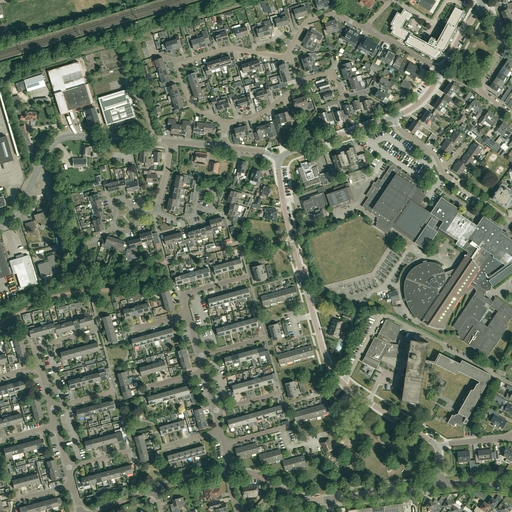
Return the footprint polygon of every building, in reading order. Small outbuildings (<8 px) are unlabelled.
[(318,10),(324,8),(321,0),(311,0),(313,3),(316,2),(318,10)] [(360,0),(361,0),(361,1),(359,3),(363,6),(365,4),(369,8),(375,3),(372,0),(360,0)] [(414,0),(419,3),(418,4),(430,11),(436,2),(433,0),(414,0)] [(302,17),(308,15),(306,9),(310,8),(308,2),(301,4),(302,8),(299,8),(302,17)] [(296,19),(302,17),(299,8),(299,5),(290,8),(292,14),(294,13),(296,19)] [(446,24),(447,24),(437,42),(435,41),(435,40),(439,32),(435,30),(428,44),(412,35),(412,34),(401,28),(406,19),(409,20),(412,15),(404,10),(401,16),(397,13),(391,24),(393,25),(392,29),(394,30),(391,34),(406,42),(406,43),(436,59),(438,55),(439,56),(441,52),(436,49),(437,47),(443,51),(456,28),(455,28),(463,12),(455,8),(446,24)] [(281,18),(283,27),(289,25),(287,19),(291,18),(288,9),(284,10),(285,12),(282,13),(281,15),(280,15),(281,18)] [(504,18),(510,15),(508,9),(501,12),(504,18)] [(283,27),(281,18),(277,19),(277,16),(271,17),(273,23),(276,22),(278,28),(283,27)] [(336,20),(330,22),(334,32),(339,30),(339,31),(342,33),(346,27),(341,24),(341,25),(337,24),(336,20)] [(264,24),(261,25),(262,28),(265,36),(270,34),(270,33),(273,32),(270,21),(264,22),(264,24)] [(334,32),(330,22),(325,23),(326,29),(324,30),(325,36),(328,35),(328,34),(334,32)] [(246,25),(243,26),(244,27),(241,28),(243,36),(249,34),(248,31),(250,30),(248,23),(245,24),(246,25)] [(237,38),(243,36),(241,28),(240,27),(240,25),(231,27),(234,35),(236,35),(237,38)] [(265,36),(262,28),(261,25),(258,26),(257,26),(252,27),(254,33),(257,32),(259,38),(265,36)] [(226,32),(229,31),(228,26),(225,27),(225,28),(219,30),(223,41),(229,39),(226,32)] [(343,40),(349,43),(355,32),(349,29),(346,35),(343,33),(340,39),(343,40)] [(217,43),(223,41),(219,30),(212,32),(212,33),(211,34),(213,41),(216,40),(217,43)] [(202,32),(203,35),(197,37),(197,39),(200,48),(206,46),(206,44),(210,43),(206,31),(202,32)] [(318,45),(314,42),(315,39),(320,41),(323,36),(317,32),(315,36),(308,32),(305,37),(317,44),(318,45)] [(354,46),(357,48),(360,42),(357,41),(360,35),(355,32),(349,43),(354,46)] [(174,40),(171,41),(173,49),(179,47),(178,44),(181,43),(179,36),(173,38),(174,40)] [(192,43),(194,50),(200,48),(197,39),(191,41),(190,36),(187,37),(189,44),(192,43)] [(316,46),(317,44),(305,37),(302,42),(309,46),(307,49),(311,52),(314,52),(316,48),(315,47),(315,46),(316,46)] [(361,43),(358,48),(360,50),(362,47),(367,50),(372,41),(366,38),(365,42),(362,40),(361,43)] [(173,49),(171,41),(171,39),(165,41),(165,39),(162,40),(163,45),(162,45),(163,50),(167,48),(168,51),(173,49)] [(367,50),(367,51),(372,54),(371,56),(374,57),(377,52),(374,50),(378,44),(372,41),(367,50)] [(382,56),(380,60),(388,65),(387,68),(390,69),(396,58),(394,57),(395,54),(388,51),(385,57),(382,56)] [(304,66),(313,63),(315,62),(314,59),(317,58),(315,53),(308,54),(309,58),(302,60),(304,66)] [(236,67),(234,60),(231,61),(230,56),(226,57),(226,56),(223,57),(226,66),(229,65),(230,69),(236,67)] [(394,64),(392,69),(398,72),(399,70),(404,73),(405,71),(403,71),(404,69),(401,67),(404,62),(405,60),(401,57),(398,56),(397,59),(395,62),(394,64)] [(218,60),(220,68),(221,71),(224,70),(223,67),(226,66),(223,57),(221,58),(222,59),(218,60)] [(154,61),(156,66),(165,64),(163,58),(154,61)] [(209,71),(215,69),(212,60),(210,61),(210,62),(206,64),(208,68),(205,69),(206,71),(207,75),(207,76),(210,75),(209,71)] [(214,60),(212,60),(215,69),(220,68),(218,60),(215,61),(214,60)] [(252,61),(255,70),(261,68),(262,72),(265,71),(263,64),(260,65),(259,60),(255,61),(255,60),(252,61)] [(250,61),(251,63),(247,64),(251,75),(253,74),(253,71),(255,70),(252,61),(250,61)] [(279,61),(273,63),(271,64),(273,70),(279,68),(280,72),(288,69),(286,63),(280,65),(279,61)] [(73,112),(73,110),(91,104),(91,103),(96,102),(90,83),(86,85),(79,62),(48,71),(61,115),(73,112)] [(343,75),(353,72),(352,69),(354,68),(354,65),(352,66),(351,62),(344,64),(345,68),(342,69),(343,75)] [(373,62),(370,68),(379,73),(382,67),(373,62)] [(399,70),(398,72),(399,73),(403,75),(403,74),(415,80),(420,71),(416,69),(417,66),(410,62),(409,65),(404,62),(401,67),(404,69),(403,71),(405,71),(404,73),(399,70)] [(509,72),(511,67),(511,65),(506,62),(503,67),(509,72)] [(314,66),(313,63),(304,66),(305,71),(313,69),(314,73),(321,71),(320,67),(317,68),(317,66),(314,66)] [(167,69),(165,64),(156,66),(158,72),(167,69)] [(247,64),(244,65),(243,64),(241,64),(243,70),(240,71),(242,78),(245,77),(244,74),(247,73),(248,76),(251,75),(247,64)] [(506,77),(509,72),(503,67),(500,72),(506,77)] [(169,75),(167,69),(158,72),(160,78),(169,75)] [(187,75),(189,81),(197,78),(195,73),(198,72),(197,69),(191,71),(192,74),(187,75)] [(288,69),(280,72),(281,75),(277,76),(278,79),(278,78),(290,75),(288,69)] [(343,75),(345,81),(349,79),(353,78),(357,77),(355,71),(353,72),(343,75)] [(508,78),(506,77),(500,72),(496,77),(505,83),(508,78)] [(28,92),(46,86),(43,75),(24,80),(28,92)] [(164,83),(171,81),(169,75),(160,78),(162,81),(159,82),(161,87),(165,85),(164,83)] [(290,75),(278,78),(280,84),(278,85),(279,89),(287,86),(286,82),(291,81),(290,75)] [(358,82),(357,77),(353,78),(349,79),(351,85),(358,82)] [(389,82),(381,78),(380,77),(378,80),(379,82),(378,83),(383,86),(382,89),(385,91),(388,92),(389,90),(390,90),(393,85),(396,86),(397,84),(394,82),(391,80),(389,82)] [(496,77),(493,82),(501,88),(505,83),(496,77)] [(191,87),(199,84),(197,78),(189,81),(191,87)] [(328,89),(330,88),(328,82),(325,84),(324,80),(316,82),(317,86),(319,85),(321,91),(328,89)] [(401,86),(409,90),(412,85),(404,80),(401,86)] [(360,81),(358,82),(351,85),(352,90),(356,89),(357,92),(364,89),(363,87),(362,87),(360,81)] [(448,84),(445,87),(453,92),(456,88),(458,89),(460,86),(454,82),(452,85),(450,83),(449,84),(448,84)] [(490,87),(497,92),(499,89),(502,91),(503,89),(501,88),(493,82),(490,87)] [(170,93),(178,90),(176,84),(170,86),(169,84),(165,85),(166,88),(165,88),(167,94),(170,93)] [(193,92),(201,89),(199,84),(191,87),(193,92)] [(265,87),(260,88),(263,100),(269,98),(268,95),(271,94),(268,85),(265,86),(265,87)] [(444,97),(450,101),(452,98),(450,96),(453,92),(445,87),(443,90),(444,91),(443,93),(446,95),(444,97)] [(258,101),(263,100),(260,88),(254,90),(255,91),(257,97),(258,101)] [(201,89),(193,92),(195,98),(203,95),(201,89)] [(324,101),(334,98),(332,92),(329,93),(328,89),(321,91),(320,91),(321,95),(323,100),(324,101)] [(135,117),(129,97),(126,90),(99,98),(107,126),(115,123),(117,127),(128,124),(138,125),(135,117)] [(168,97),(169,99),(180,96),(178,90),(170,93),(171,96),(168,97)] [(388,92),(385,91),(383,94),(378,91),(377,92),(376,91),(374,95),(375,95),(375,96),(383,101),(385,98),(388,99),(391,94),(388,92)] [(247,94),(241,96),(245,107),(250,106),(249,102),(252,102),(251,99),(250,92),(246,93),(247,94)] [(182,101),(180,96),(169,99),(170,102),(173,101),(174,104),(182,101)] [(221,97),(222,100),(224,109),(230,107),(226,96),(221,97)] [(237,96),(233,97),(235,104),(237,103),(239,109),(245,107),(241,96),(238,98),(237,96)] [(306,97),(299,98),(302,108),(308,106),(309,110),(313,109),(311,102),(307,103),(306,97)] [(438,99),(435,102),(443,107),(445,103),(448,104),(450,101),(444,97),(442,99),(440,98),(439,99),(438,99)] [(223,109),(224,109),(222,100),(220,101),(220,98),(216,99),(216,98),(211,99),(213,106),(217,105),(219,110),(219,111),(220,112),(223,111),(223,110),(223,109)] [(299,113),(300,113),(299,109),(302,108),(299,98),(293,100),(295,106),(291,107),(293,115),(294,114),(295,118),(300,117),(299,113)] [(350,105),(352,113),(356,112),(356,111),(361,109),(360,103),(358,100),(352,102),(353,104),(350,105)] [(360,103),(361,109),(363,113),(366,112),(366,111),(372,109),(369,100),(363,102),(360,103)] [(474,109),(479,104),(474,100),(470,105),(470,104),(467,107),(467,108),(466,109),(469,111),(472,107),(474,109)] [(182,101),(174,104),(176,110),(184,107),(182,101)] [(440,111),(443,107),(435,102),(433,105),(434,106),(433,108),(436,109),(434,112),(440,116),(442,113),(440,111)] [(341,111),(344,119),(347,118),(347,116),(353,114),(352,113),(350,105),(349,104),(343,106),(345,110),(341,111)] [(484,108),(479,104),(474,109),(473,112),(475,114),(474,116),(477,118),(481,113),(480,112),(484,108)] [(86,111),(89,124),(99,121),(95,109),(86,111)] [(334,121),(335,125),(339,123),(338,122),(344,120),(344,119),(341,111),(341,110),(335,112),(336,116),(332,117),(334,121)] [(332,117),(331,113),(327,114),(327,112),(324,113),(323,111),(320,112),(321,115),(317,116),(319,121),(323,120),(324,123),(330,121),(330,122),(334,121),(332,117)] [(440,116),(434,112),(432,114),(427,111),(426,112),(425,112),(423,115),(430,120),(432,121),(435,117),(438,119),(440,116)] [(487,123),(493,115),(488,111),(486,114),(485,114),(479,122),(482,124),(484,121),(487,123)] [(21,116),(20,120),(30,121),(30,120),(36,121),(36,113),(25,112),(24,116),(21,116)] [(288,112),(282,114),(284,123),(288,122),(288,125),(295,124),(293,117),(293,114),(289,115),(288,112)] [(277,121),(273,122),(273,123),(275,127),(275,129),(280,128),(282,127),(281,124),(284,123),(282,114),(280,113),(277,114),(276,115),(275,115),(276,119),(277,121)] [(464,123),(467,119),(465,117),(461,114),(457,120),(458,120),(457,122),(460,124),(461,122),(462,122),(464,123)] [(422,122),(421,124),(427,129),(429,125),(427,124),(430,120),(423,115),(420,118),(421,119),(420,121),(422,122)] [(498,119),(493,115),(487,123),(493,128),(496,124),(495,123),(498,119)] [(178,133),(179,125),(176,125),(176,120),(169,119),(168,127),(172,128),(171,133),(178,133)] [(410,125),(418,129),(421,124),(415,120),(414,122),(413,121),(410,125)] [(183,126),(179,125),(178,133),(185,134),(186,130),(190,130),(191,122),(183,121),(183,126)] [(194,124),(193,132),(196,132),(197,131),(204,132),(205,123),(197,123),(197,125),(194,124)] [(205,123),(204,132),(212,133),(211,134),(215,134),(215,126),(213,126),(213,124),(205,123)] [(270,124),(263,125),(265,134),(269,133),(270,137),(277,135),(275,129),(275,127),(273,123),(270,124)] [(504,132),(508,126),(503,123),(500,127),(499,126),(495,131),(501,135),(503,132),(504,132)] [(464,132),(467,134),(473,127),(470,124),(464,132)] [(25,125),(18,127),(20,131),(21,131),(23,137),(28,135),(25,125)] [(258,132),(255,133),(257,141),(263,139),(262,135),(265,134),(263,125),(257,127),(258,132)] [(417,131),(418,129),(410,125),(408,128),(409,129),(408,130),(414,134),(415,134),(417,136),(419,133),(417,131)] [(241,127),(243,136),(247,135),(247,138),(250,137),(251,140),(254,139),(252,132),(249,133),(247,126),(241,127)] [(243,136),(241,127),(234,129),(236,137),(233,137),(235,144),(239,145),(238,141),(240,140),(240,137),(243,136)] [(477,135),(472,131),(475,128),(473,127),(467,134),(474,139),(477,135)] [(453,135),(462,141),(463,139),(465,136),(454,128),(453,130),(455,132),(453,135)] [(460,143),(462,141),(453,135),(450,138),(448,137),(447,138),(456,144),(458,146),(460,143)] [(0,137),(0,164),(13,160),(6,136),(0,137)] [(476,138),(483,144),(487,138),(485,136),(482,139),(478,136),(476,138)] [(447,138),(445,137),(444,138),(446,140),(444,143),(453,150),(454,148),(454,147),(456,144),(447,138)] [(472,144),(471,146),(480,153),(482,150),(485,152),(487,150),(483,148),(475,142),(473,145),(472,144)] [(451,152),(453,150),(444,143),(442,147),(439,145),(438,147),(449,154),(451,151),(451,152)] [(86,156),(90,156),(91,147),(82,146),(81,155),(84,156),(84,158),(73,159),(74,167),(79,167),(79,166),(87,165),(87,158),(86,158),(86,156)] [(470,149),(468,152),(478,159),(480,158),(478,156),(480,153),(471,146),(469,148),(470,149)] [(355,150),(354,147),(345,150),(345,151),(336,154),(336,155),(332,156),(337,171),(342,170),(341,169),(350,166),(350,165),(359,162),(355,150)] [(140,162),(146,163),(145,167),(151,167),(151,165),(151,159),(148,159),(148,152),(141,151),(140,162)] [(154,152),(154,158),(151,158),(151,159),(151,165),(154,166),(154,162),(161,163),(162,152),(154,152)] [(207,154),(196,152),(194,163),(206,165),(207,154)] [(465,154),(464,156),(473,163),(475,159),(477,161),(478,159),(468,152),(466,155),(465,154)] [(472,169),(473,167),(471,166),(473,163),(464,156),(460,161),(470,167),(472,169)] [(316,165),(314,160),(301,165),(302,167),(297,168),(298,170),(296,171),(297,174),(299,174),(302,183),(304,182),(306,188),(322,183),(323,186),(333,183),(329,172),(324,174),(320,176),(320,175),(317,166),(315,167),(315,165),(316,165)] [(455,165),(464,171),(466,168),(468,169),(470,167),(460,161),(459,160),(457,163),(456,163),(455,165)] [(239,161),(237,172),(238,172),(237,175),(241,176),(241,173),(245,173),(247,163),(239,161)] [(217,173),(218,163),(211,162),(210,172),(217,173)] [(406,175),(396,168),(397,166),(393,164),(392,166),(391,165),(390,167),(381,180),(378,178),(373,186),(373,185),(366,196),(369,197),(362,207),(367,210),(367,211),(378,218),(377,220),(376,223),(377,223),(375,226),(387,234),(392,228),(411,241),(430,213),(424,209),(425,207),(420,203),(426,196),(421,192),(424,187),(421,185),(409,177),(410,175),(407,173),(406,175)] [(464,171),(455,165),(453,167),(454,167),(452,170),(462,178),(464,176),(462,174),(464,171)] [(257,182),(256,186),(259,187),(262,181),(258,179),(261,172),(254,169),(250,179),(257,182)] [(130,176),(132,182),(134,192),(136,191),(136,190),(139,189),(138,181),(134,182),(132,172),(129,172),(130,176)] [(144,172),(144,175),(147,175),(147,182),(148,182),(148,184),(149,185),(152,185),(153,185),(153,182),(157,183),(157,175),(151,175),(151,172),(144,172)] [(177,175),(176,181),(184,183),(186,183),(187,178),(188,176),(184,175),(183,176),(177,175)] [(115,190),(113,183),(110,183),(109,181),(107,182),(106,180),(103,181),(104,188),(108,187),(109,193),(112,192),(111,191),(115,190)] [(501,183),(499,187),(498,189),(496,188),(493,193),(495,194),(492,198),(493,199),(496,201),(496,200),(502,204),(502,205),(505,207),(505,206),(506,207),(509,202),(511,203),(511,200),(511,198),(511,197),(511,189),(506,186),(501,183)] [(335,192),(326,195),(332,210),(342,207),(343,209),(347,207),(347,205),(355,202),(350,187),(347,188),(346,184),(334,188),(335,192)] [(264,198),(266,195),(268,196),(272,189),(264,186),(259,195),(264,198)] [(173,187),(172,190),(173,191),(174,191),(173,193),(182,195),(184,195),(184,194),(185,194),(185,189),(183,189),(175,187),(173,187)] [(243,194),(239,193),(231,190),(229,196),(237,199),(238,195),(242,196),(243,194)] [(91,202),(99,200),(98,196),(99,196),(99,194),(95,195),(94,191),(85,194),(86,198),(89,197),(91,202)] [(310,214),(312,221),(324,217),(322,210),(329,208),(323,192),(302,199),(303,203),(302,204),(306,215),(310,214)] [(171,196),(171,198),(172,199),(178,200),(177,200),(180,201),(183,201),(184,199),(181,198),(182,195),(173,193),(173,195),(173,194),(171,196)] [(237,199),(229,196),(227,202),(231,203),(235,204),(239,205),(239,203),(236,202),(237,199)] [(436,328),(444,329),(444,321),(461,296),(474,287),(476,291),(452,327),(458,331),(457,333),(459,334),(458,336),(464,340),(463,341),(487,358),(507,328),(508,326),(506,325),(511,316),(511,308),(495,297),(493,301),(492,301),(491,299),(489,298),(487,298),(485,297),(484,296),(484,294),(485,292),(487,291),(489,291),(490,289),(491,288),(491,286),(492,285),(493,286),(511,272),(511,239),(507,236),(508,235),(508,234),(508,233),(507,232),(507,231),(506,231),(505,232),(502,230),(502,229),(483,216),(477,225),(458,213),(460,210),(441,197),(430,213),(411,241),(425,250),(438,232),(468,252),(466,255),(465,255),(464,256),(465,257),(458,268),(445,273),(443,270),(442,268),(439,265),(436,264),(433,263),(428,262),(425,263),(421,264),(417,265),(414,268),(411,271),(408,273),(406,277),(405,281),(404,285),(404,289),(404,292),(405,297),(407,303),(408,305),(411,311),(414,315),(419,320),(421,317),(423,319),(422,322),(428,326),(432,327),(436,328)] [(91,202),(93,208),(102,205),(102,203),(100,203),(99,200),(91,202)] [(231,203),(229,209),(237,211),(239,205),(235,204),(231,203)] [(168,204),(167,210),(173,212),(173,214),(178,215),(179,210),(176,209),(176,206),(168,204)] [(93,208),(95,214),(103,211),(102,208),(103,207),(102,205),(93,208)] [(36,228),(35,226),(36,226),(37,224),(41,226),(42,226),(43,226),(45,221),(45,219),(43,213),(44,212),(43,208),(36,210),(38,214),(33,215),(34,218),(33,218),(34,221),(25,224),(27,231),(36,228)] [(277,221),(277,216),(276,216),(277,210),(265,208),(264,212),(267,212),(266,219),(272,220),(272,221),(277,221)] [(236,222),(238,216),(239,216),(240,215),(241,213),(241,212),(237,211),(229,209),(228,215),(230,216),(229,220),(236,222)] [(93,220),(93,221),(97,219),(97,220),(102,218),(106,217),(105,215),(104,215),(103,211),(95,214),(96,217),(92,218),(93,220)] [(222,217),(215,219),(218,227),(221,226),(222,228),(228,227),(226,219),(222,220),(222,217)] [(101,218),(102,218),(97,220),(97,219),(93,221),(94,224),(91,225),(92,227),(95,226),(104,224),(103,222),(102,222),(101,218)] [(218,227),(215,219),(209,221),(211,225),(212,229),(213,234),(216,233),(215,231),(218,230),(217,227),(218,227)] [(105,226),(104,224),(95,226),(96,232),(104,230),(103,226),(105,226)] [(208,238),(207,235),(205,227),(199,228),(202,239),(208,238)] [(202,239),(199,228),(194,230),(196,238),(197,241),(202,239)] [(196,238),(194,230),(188,232),(189,238),(187,239),(188,243),(189,248),(194,247),(192,239),(196,238)] [(147,231),(145,232),(148,244),(151,243),(150,241),(154,240),(151,232),(148,233),(147,231)] [(143,234),(139,235),(140,239),(140,238),(142,243),(145,242),(146,244),(148,244),(145,232),(143,233),(143,234)] [(182,232),(176,234),(178,242),(181,241),(182,245),(188,243),(187,239),(184,240),(182,232)] [(172,244),(178,242),(176,234),(170,236),(172,244)] [(103,241),(101,247),(104,248),(105,244),(111,246),(114,238),(110,237),(110,236),(108,235),(108,236),(106,242),(103,241)] [(170,236),(164,237),(166,245),(169,244),(171,250),(174,250),(172,244),(170,236)] [(114,238),(111,246),(114,247),(113,250),(116,250),(116,249),(117,248),(119,240),(120,239),(117,238),(117,239),(114,238)] [(136,238),(135,239),(137,248),(143,246),(142,243),(140,238),(140,239),(136,240),(136,238)] [(117,248),(116,249),(122,251),(123,250),(124,245),(125,242),(121,241),(122,239),(120,239),(119,240),(117,248)] [(127,252),(127,256),(132,254),(132,251),(135,250),(135,252),(138,252),(137,248),(135,239),(131,239),(132,241),(129,242),(130,246),(130,248),(127,249),(127,252)] [(0,277),(10,275),(0,241),(0,277)] [(20,288),(36,283),(28,255),(24,256),(23,254),(15,256),(18,265),(14,266),(20,288)] [(37,264),(42,279),(53,275),(50,268),(57,266),(54,254),(47,256),(48,261),(37,264)] [(242,267),(240,260),(243,259),(242,255),(239,256),(240,259),(235,260),(234,256),(232,257),(233,261),(236,269),(242,267)] [(229,262),(228,258),(225,258),(226,263),(227,263),(229,271),(236,269),(233,261),(229,262)] [(220,265),(222,273),(229,271),(227,263),(226,263),(222,264),(221,260),(219,260),(220,265)] [(220,265),(216,266),(214,261),(212,262),(213,267),(214,267),(216,274),(222,273),(220,265)] [(200,266),(201,270),(202,270),(204,278),(211,276),(208,268),(207,268),(207,266),(203,267),(202,265),(200,266)] [(253,267),(257,282),(266,280),(262,265),(253,267)] [(193,267),(195,272),(197,280),(204,278),(202,270),(201,270),(197,271),(196,267),(193,267)] [(195,272),(190,273),(189,269),(187,269),(188,274),(188,273),(190,281),(197,280),(195,272)] [(188,274),(184,275),(183,270),(180,271),(181,275),(182,275),(184,283),(190,281),(188,273),(188,274)] [(176,281),(177,285),(184,283),(182,275),(181,275),(177,277),(176,272),(171,274),(173,281),(176,281)] [(288,289),(291,298),(298,296),(295,287),(288,289)] [(250,296),(248,288),(241,290),(244,298),(248,297),(250,301),(252,300),(251,296),(250,296)] [(282,291),(284,300),(291,298),(288,289),(282,291)] [(244,298),(241,290),(235,292),(237,300),(238,300),(242,298),(243,303),(245,302),(244,298)] [(163,299),(171,297),(170,291),(167,291),(162,293),(163,299)] [(275,293),(277,302),(284,300),(282,291),(275,293)] [(393,304),(392,302),(400,300),(398,295),(397,291),(389,293),(390,297),(391,298),(391,300),(392,301),(392,302),(393,304),(394,306),(394,305),(393,304)] [(237,300),(235,292),(228,294),(230,302),(231,301),(235,300),(236,305),(239,304),(238,300),(237,300)] [(268,295),(270,304),(277,302),(275,293),(268,295)] [(224,303),(228,302),(230,307),(232,306),(231,301),(230,302),(228,294),(221,296),(224,303)] [(270,304),(268,295),(261,297),(264,306),(270,304)] [(224,303),(221,296),(215,297),(217,305),(218,305),(222,304),(223,308),(226,308),(224,303)] [(165,306),(173,303),(171,297),(163,299),(165,306)] [(218,305),(217,305),(215,297),(208,299),(210,307),(215,306),(216,310),(219,310),(218,305)] [(146,304),(142,305),(144,313),(150,311),(148,303),(149,303),(149,300),(145,301),(146,304)] [(173,303),(165,306),(167,312),(175,310),(173,303)] [(136,306),(138,314),(144,313),(142,305),(136,306)] [(138,314),(136,306),(130,308),(132,316),(138,314)] [(132,316),(130,308),(123,310),(126,318),(132,316)] [(259,326),(256,318),(251,319),(250,315),(248,315),(249,320),(251,328),(259,326)] [(91,316),(84,317),(86,326),(93,324),(91,316)] [(103,318),(104,324),(112,322),(111,316),(103,318)] [(249,320),(245,321),(244,316),(241,317),(243,322),(243,321),(245,329),(251,328),(249,320)] [(80,327),(86,326),(84,317),(78,319),(80,327)] [(238,331),(245,329),(243,321),(243,322),(238,323),(237,318),(235,319),(236,323),(238,331)] [(74,329),(80,327),(78,319),(72,321),(74,329)] [(328,334),(339,338),(344,322),(333,319),(328,334)] [(62,332),(68,331),(66,322),(65,320),(59,322),(62,332)] [(229,325),(225,326),(223,320),(221,321),(223,327),(225,335),(232,333),(230,325),(229,325)] [(229,325),(230,325),(232,333),(238,331),(236,323),(232,325),(230,320),(228,321),(229,325)] [(362,362),(376,369),(381,360),(403,371),(405,367),(405,368),(406,368),(406,369),(407,369),(404,394),(403,394),(402,401),(420,403),(420,401),(419,400),(424,362),(425,362),(425,360),(428,342),(420,341),(420,340),(421,340),(422,336),(414,335),(413,339),(416,340),(416,341),(411,340),(410,345),(407,345),(407,343),(400,342),(400,345),(389,344),(391,340),(394,341),(401,327),(386,320),(377,338),(375,337),(362,362)] [(72,321),(66,322),(68,331),(74,329),(72,321)] [(43,335),(49,333),(47,325),(46,322),(40,323),(41,327),(43,335)] [(55,331),(55,332),(56,334),(62,332),(59,322),(54,323),(54,326),(55,331)] [(114,328),(112,322),(104,324),(106,330),(114,328)] [(49,333),(55,332),(55,331),(54,326),(54,323),(47,325),(49,333)] [(223,327),(218,328),(217,324),(215,324),(219,337),(225,335),(223,327)] [(278,324),(269,326),(273,341),(282,338),(278,324)] [(31,338),(37,337),(35,328),(34,325),(28,327),(31,338)] [(37,337),(43,335),(41,327),(35,328),(37,337)] [(116,334),(114,328),(106,330),(108,337),(116,334)] [(174,336),(172,328),(165,330),(167,338),(168,338),(172,337),(173,341),(175,340),(174,336)] [(165,330),(158,332),(161,340),(165,339),(166,343),(169,342),(168,338),(167,338),(165,330)] [(161,340),(158,332),(152,334),(154,342),(159,340),(160,345),(162,344),(161,340)] [(117,341),(116,334),(108,337),(109,343),(117,341)] [(152,334),(145,336),(147,344),(148,343),(152,342),(153,347),(156,346),(154,342),(152,334)] [(138,337),(141,345),(145,344),(147,348),(149,348),(148,343),(147,344),(145,336),(138,337)] [(141,345),(138,337),(132,339),(134,347),(139,346),(140,350),(143,350),(141,345)] [(15,346),(23,344),(22,338),(13,340),(15,346)] [(94,352),(100,351),(98,342),(92,344),(94,352)] [(15,346),(17,352),(25,350),(23,344),(15,346)] [(94,352),(92,344),(85,346),(88,354),(94,352)] [(88,354),(85,346),(79,347),(82,356),(88,354)] [(312,346),(305,347),(307,357),(314,355),(312,346)] [(82,356),(79,347),(73,349),(75,357),(82,356)] [(264,347),(258,349),(260,356),(265,355),(266,359),(268,359),(267,357),(267,355),(266,351),(264,347)] [(305,347),(298,349),(300,359),(307,357),(305,347)] [(75,357),(73,349),(67,351),(69,359),(75,357)] [(179,357),(188,355),(186,349),(178,351),(179,357)] [(258,349),(251,350),(253,358),(254,358),(258,357),(260,364),(260,363),(262,363),(260,356),(258,349)] [(298,349),(291,351),(294,361),(300,359),(298,349)] [(18,359),(27,357),(25,350),(17,352),(14,353),(15,356),(17,355),(18,359)] [(251,350),(244,352),(246,359),(247,360),(251,359),(253,363),(255,363),(254,358),(253,358),(251,350)] [(69,359),(67,351),(61,352),(63,361),(69,359)] [(291,351),(284,353),(287,363),(294,361),(291,351)] [(244,352),(238,354),(240,362),(245,361),(246,365),(248,364),(247,360),(246,359),(244,352)] [(280,365),(287,363),(284,353),(277,355),(280,365)] [(435,362),(425,360),(425,362),(436,364),(456,375),(459,371),(479,382),(479,383),(477,384),(473,390),(472,390),(471,390),(458,413),(459,413),(459,414),(455,415),(454,416),(452,415),(448,423),(454,427),(455,423),(461,426),(463,422),(467,424),(469,420),(466,418),(484,386),(485,387),(490,377),(490,376),(484,372),(483,373),(463,362),(461,366),(441,355),(441,354),(440,353),(435,362)] [(238,354),(231,356),(233,364),(234,364),(238,363),(239,367),(242,366),(240,362),(238,354)] [(189,361),(188,355),(179,357),(181,363),(189,361)] [(231,356),(224,358),(227,366),(232,364),(233,369),(235,368),(234,364),(233,364),(231,356)] [(158,363),(161,370),(167,369),(165,361),(158,363)] [(191,367),(189,361),(181,363),(183,370),(191,367)] [(158,363),(152,364),(154,372),(161,370),(158,363)] [(152,364),(146,366),(148,374),(154,372),(152,364)] [(148,374),(146,366),(140,368),(142,376),(148,374)] [(103,372),(99,372),(101,381),(108,379),(106,374),(110,373),(109,368),(102,370),(103,372)] [(266,371),(264,372),(265,376),(268,384),(275,382),(272,374),(267,376),(266,371)] [(99,372),(93,374),(95,382),(101,381),(99,372)] [(126,372),(118,374),(119,380),(127,378),(126,372)] [(259,373),(257,374),(258,378),(259,378),(261,386),(268,384),(265,376),(261,377),(259,373)] [(93,374),(87,376),(89,384),(95,382),(93,374)] [(253,375),(251,376),(252,380),(254,388),(261,386),(259,378),(258,378),(254,379),(253,375)] [(87,376),(81,377),(83,386),(89,384),(87,376)] [(81,377),(75,379),(77,387),(83,386),(81,377)] [(246,377),(244,377),(244,378),(245,382),(246,382),(248,390),(254,388),(252,380),(247,381),(246,377)] [(129,384),(127,378),(119,380),(121,386),(129,384)] [(68,381),(66,381),(67,386),(68,389),(70,388),(71,389),(77,387),(75,379),(68,381)] [(240,379),(237,379),(238,384),(239,383),(241,391),(248,390),(246,382),(245,382),(241,383),(240,379)] [(23,392),(23,389),(26,388),(24,380),(18,382),(20,390),(21,392),(21,393),(23,392)] [(233,381),(231,381),(232,385),(234,393),(241,391),(239,383),(238,384),(234,385),(233,381)] [(298,396),(294,381),(285,384),(290,399),(298,396)] [(20,390),(18,382),(12,383),(14,392),(15,394),(16,394),(17,393),(17,391),(20,390)] [(14,392),(12,383),(6,385),(8,393),(14,392)] [(123,393),(131,390),(129,384),(121,386),(123,393)] [(190,394),(188,386),(181,388),(185,400),(191,398),(190,394)] [(181,388),(175,390),(177,397),(181,396),(183,400),(185,400),(181,388)] [(133,397),(131,390),(123,393),(124,399),(133,397)] [(177,397),(175,390),(168,391),(170,399),(175,398),(176,402),(178,402),(177,397)] [(168,391),(161,393),(163,401),(164,401),(168,400),(169,404),(172,404),(170,399),(168,391)] [(161,393),(155,395),(157,403),(162,402),(163,406),(165,405),(164,401),(163,401),(161,393)] [(157,403),(155,395),(148,397),(150,404),(150,405),(155,403),(156,408),(158,407),(157,403)] [(511,406),(508,405),(510,402),(500,397),(497,403),(500,404),(502,402),(503,403),(500,410),(504,412),(504,410),(511,414),(511,406)] [(32,407),(40,405),(38,399),(30,401),(32,407)] [(107,402),(109,410),(116,408),(113,400),(107,402)] [(109,410),(107,402),(101,403),(103,412),(109,410)] [(103,412),(101,403),(95,405),(97,413),(103,412)] [(321,405),(323,414),(330,413),(328,403),(321,405)] [(33,413),(41,411),(40,405),(32,407),(33,413)] [(97,413),(95,405),(89,407),(91,415),(97,413)] [(283,413),(281,405),(274,407),(276,415),(277,415),(281,414),(282,418),(285,418),(283,413)] [(323,414),(321,405),(314,407),(317,417),(324,415),(323,414)] [(193,414),(195,413),(196,417),(204,414),(202,408),(201,408),(201,406),(192,409),(193,414)] [(91,415),(89,407),(83,408),(85,417),(91,415)] [(277,415),(276,415),(274,407),(267,409),(270,417),(274,416),(276,420),(278,419),(277,415)] [(314,407),(307,409),(310,418),(310,419),(317,417),(314,407)] [(83,408),(76,410),(79,418),(85,417),(83,408)] [(263,419),(268,418),(269,422),(271,421),(270,417),(267,409),(261,411),(263,419)] [(300,411),(303,420),(310,418),(307,409),(300,411)] [(491,422),(494,424),(493,426),(498,429),(500,425),(503,427),(502,429),(502,430),(507,421),(499,416),(500,414),(491,409),(489,414),(493,416),(491,422)] [(33,413),(35,420),(43,417),(41,411),(33,413)] [(265,425),(263,419),(261,411),(254,413),(257,421),(261,419),(263,425),(265,425)] [(300,411),(293,413),(296,422),(303,420),(300,411)] [(257,421),(254,413),(248,415),(250,423),(255,421),(256,426),(258,425),(257,421)] [(14,415),(16,424),(23,422),(20,414),(14,415)] [(204,414),(196,417),(193,417),(195,424),(198,423),(206,420),(204,414)] [(10,425),(8,417),(7,415),(1,416),(2,419),(4,427),(10,425)] [(16,424),(14,415),(8,417),(10,425),(16,424)] [(243,425),(244,424),(248,423),(249,427),(252,427),(250,423),(248,415),(241,417),(243,425)] [(241,417),(234,418),(236,426),(237,426),(237,428),(242,427),(243,432),(246,432),(245,429),(244,424),(243,425),(241,417)] [(234,418),(228,420),(230,428),(235,427),(236,431),(238,431),(237,428),(237,426),(236,426),(234,418)] [(178,422),(180,430),(186,428),(184,420),(178,422)] [(206,420),(198,423),(199,429),(208,427),(206,420)] [(174,431),(180,430),(178,422),(172,423),(174,431)] [(174,431),(172,423),(166,425),(168,433),(174,431)] [(162,435),(168,433),(166,425),(160,427),(162,435)] [(115,431),(116,433),(118,442),(124,440),(123,437),(127,436),(125,426),(121,428),(121,429),(115,431)] [(97,436),(97,438),(100,447),(106,445),(103,436),(102,432),(100,433),(100,435),(97,436)] [(109,435),(112,443),(118,442),(116,433),(109,435)] [(103,436),(106,445),(112,443),(109,435),(103,436)] [(135,437),(136,443),(145,441),(143,435),(135,437)] [(91,440),(93,448),(100,447),(97,438),(91,440)] [(334,449),(329,438),(320,442),(325,453),(334,449)] [(43,449),(42,447),(40,439),(34,441),(36,449),(37,451),(43,449)] [(93,448),(91,440),(85,441),(87,450),(93,448)] [(36,449),(34,441),(28,442),(30,451),(31,453),(34,452),(33,450),(36,449)] [(138,449),(146,447),(145,441),(136,443),(138,449)] [(22,444),(24,452),(30,451),(28,442),(22,444)] [(256,443),(249,445),(252,454),(259,452),(256,443)] [(24,452),(22,444),(16,445),(18,454),(24,452)] [(10,447),(12,455),(13,458),(19,456),(18,454),(16,445),(10,447)] [(249,445),(242,447),(245,456),(252,454),(249,445)] [(198,447),(200,455),(206,453),(204,446),(198,447)] [(336,449),(339,456),(345,453),(342,446),(336,449)] [(12,455),(10,447),(3,449),(5,457),(12,455)] [(146,447),(138,449),(140,456),(148,454),(151,453),(151,450),(147,451),(146,447)] [(200,455),(198,447),(192,449),(194,457),(200,455)] [(238,458),(245,456),(242,447),(235,449),(238,458)] [(505,452),(503,456),(507,458),(507,459),(511,461),(511,458),(511,452),(511,451),(506,448),(504,451),(505,452)] [(194,457),(192,449),(186,451),(188,458),(194,457)] [(280,449),(273,451),(276,461),(282,459),(280,449)] [(480,463),(479,460),(492,459),(492,458),(491,452),(491,450),(478,451),(479,454),(475,454),(476,463),(480,463)] [(188,458),(186,451),(180,452),(182,460),(188,458)] [(273,451),(266,453),(269,463),(276,461),(273,451)] [(470,461),(469,451),(458,452),(459,462),(469,461),(470,461)] [(174,454),(176,462),(182,460),(180,452),(174,454)] [(262,464),(269,463),(266,453),(259,455),(262,464)] [(150,460),(148,454),(140,456),(142,462),(150,460)] [(176,462),(174,454),(168,456),(170,463),(176,462)] [(297,458),(299,467),(306,465),(304,456),(297,458)] [(297,458),(290,459),(292,469),(299,467),(297,458)] [(286,471),(292,469),(290,459),(283,461),(286,471)] [(46,462),(48,468),(56,466),(54,460),(46,462)] [(124,467),(127,475),(133,473),(131,465),(124,467)] [(50,474),(58,472),(56,466),(48,468),(50,474)] [(118,468),(121,476),(127,475),(124,467),(118,468)] [(112,470),(114,478),(121,476),(118,468),(112,470)] [(112,485),(111,479),(114,478),(112,470),(106,472),(108,480),(110,485),(112,485)] [(59,478),(58,472),(50,474),(51,481),(59,478)] [(106,472),(100,473),(102,481),(108,480),(106,472)] [(94,475),(96,483),(102,481),(100,473),(94,475)] [(30,476),(33,484),(39,482),(37,474),(30,476)] [(88,476),(90,485),(96,483),(94,475),(88,476)] [(33,484),(30,476),(24,477),(26,485),(33,484)] [(90,485),(88,476),(82,478),(84,486),(90,485)] [(26,485),(24,477),(18,479),(20,487),(26,485)] [(20,487),(18,479),(12,481),(14,489),(20,487)] [(258,491),(257,484),(242,487),(244,498),(257,495),(258,498),(263,497),(262,490),(258,491)] [(216,496),(221,494),(223,494),(221,487),(214,489),(214,487),(204,489),(207,498),(208,498),(209,501),(217,499),(216,496)] [(50,499),(52,508),(58,506),(58,504),(62,503),(60,497),(56,498),(50,499)] [(181,511),(179,507),(184,505),(184,504),(183,497),(172,500),(173,503),(170,504),(171,511),(183,511),(181,511)] [(487,504),(491,506),(494,508),(496,505),(499,506),(504,499),(500,497),(499,498),(497,497),(495,499),(492,497),(487,504)] [(443,500),(438,507),(441,509),(443,506),(449,510),(453,504),(454,504),(447,499),(447,500),(445,498),(443,500)] [(44,501),(46,509),(52,508),(50,499),(44,501)] [(430,500),(426,506),(429,509),(428,510),(429,511),(431,511),(432,511),(435,511),(436,511),(438,507),(443,500),(440,499),(438,501),(435,499),(433,502),(430,500)] [(38,503),(40,511),(46,509),(44,501),(38,503)] [(226,505),(225,503),(218,505),(217,501),(209,503),(211,509),(216,508),(216,511),(221,511),(227,510),(227,508),(227,507),(227,505),(226,505)] [(477,506),(475,509),(479,511),(483,511),(484,511),(485,511),(486,511),(491,506),(487,504),(484,502),(480,508),(477,506)] [(36,511),(40,511),(38,503),(32,504),(33,511),(36,511)] [(356,509),(355,511),(403,511),(403,503),(356,509)] [(500,511),(507,511),(511,508),(507,505),(508,504),(505,503),(504,503),(500,510),(501,511),(500,511)]
